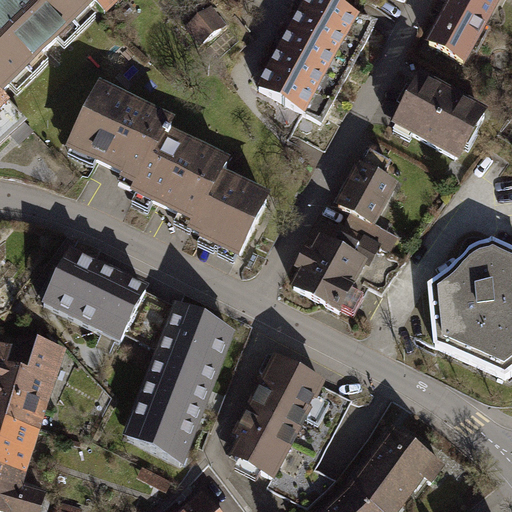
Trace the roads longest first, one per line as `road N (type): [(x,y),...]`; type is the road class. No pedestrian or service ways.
road 1 (residential): [(261,304),(424,0)]
road 2 (residential): [(261,304),(432,395),(511,461)]
road 3 (residential): [(0,195),(85,220),(261,304)]
